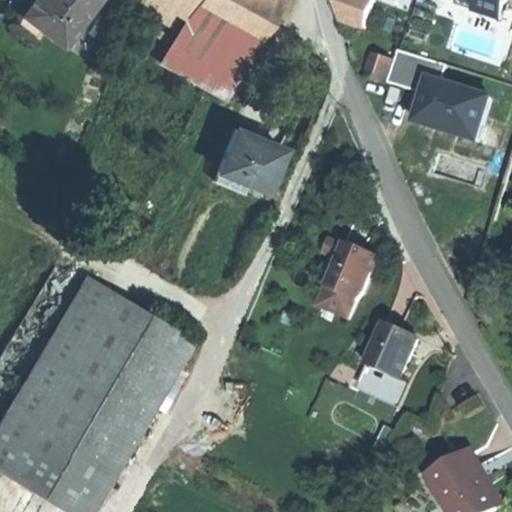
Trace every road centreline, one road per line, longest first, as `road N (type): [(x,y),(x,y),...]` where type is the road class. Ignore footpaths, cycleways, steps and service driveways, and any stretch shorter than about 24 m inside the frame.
road 1 (track): [(344,73),(223,355),(128,511)]
road 2 (residential): [(323,0),(372,145),(511,412)]
